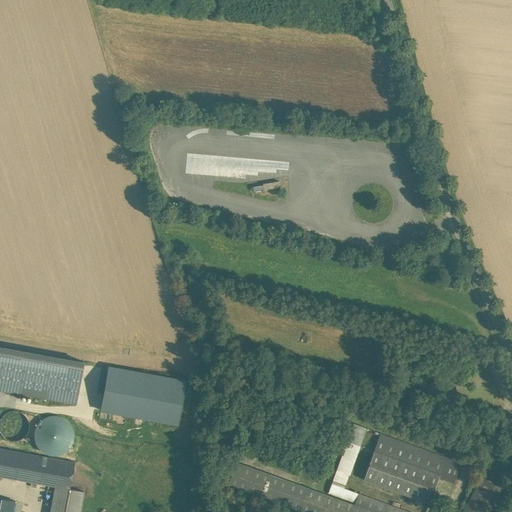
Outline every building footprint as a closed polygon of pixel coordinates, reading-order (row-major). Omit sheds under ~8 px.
[(279,181),(263,183),(263,189),(280,187),(279,181)] [(83,362),(0,346),(0,387),(76,401),(83,362)] [(100,411),(178,423),(185,377),(107,365),(100,411)] [(28,431),(29,425),(28,419),(24,415),(19,411),(14,410),(8,412),(3,415),(0,419),(0,431),(3,436),(8,439),(14,440),(20,439),(25,436),(28,431)] [(35,450),(68,453),(71,419),(39,415),(35,450)] [(353,423),(337,469),(348,474),(365,427),(353,423)] [(461,462),(380,433),(363,479),(429,503),(439,475),(454,480),(461,462)] [(74,462),(0,448),(0,475),(55,486),(70,489),(74,462)] [(227,484),(299,510),(307,487),(236,461),(227,484)] [(348,474),(337,469),(328,492),(340,497),(343,488),(348,474)] [(482,478),(462,511),(494,511),(506,491),(482,478)] [(70,489),(55,486),(50,511),(80,511),(84,491),(70,489)] [(351,511),(354,504),(307,487),(299,510),(304,511),(351,511)] [(358,493),(343,488),(340,497),(355,502),(358,493)] [(410,511),(358,493),(355,502),(354,504),(351,511),(410,511)] [(13,511),(16,501),(0,497),(0,511),(13,511)]
